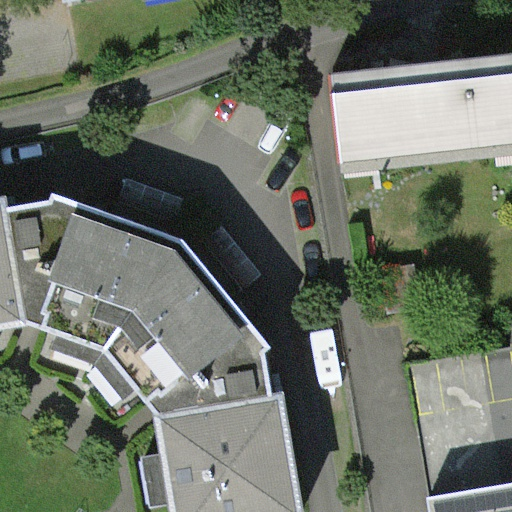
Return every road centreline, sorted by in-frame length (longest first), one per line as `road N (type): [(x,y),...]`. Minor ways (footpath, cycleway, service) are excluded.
road 1 (residential): [(0,128),(430,0)]
road 2 (residential): [(176,166),(230,182),(286,297),(331,511)]
